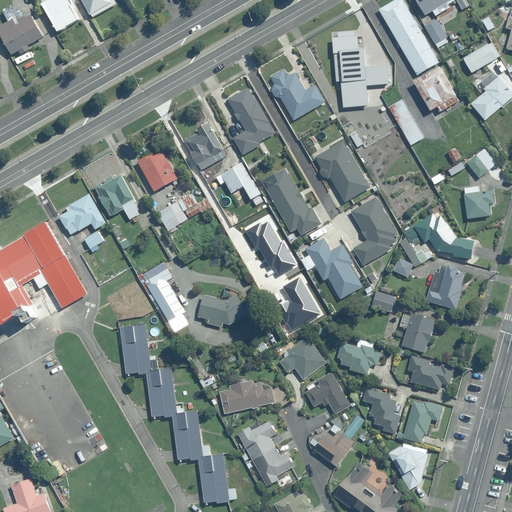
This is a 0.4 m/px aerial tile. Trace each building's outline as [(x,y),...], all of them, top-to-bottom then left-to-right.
[(59,31),(62,29),(69,26),(79,20),(71,5),(73,3),(71,0),(48,0),(43,3),(59,31)] [(83,0),(93,17),(118,3),(116,0),(83,0)] [(396,0),(381,9),(383,13),(419,75),(441,62),(404,0),(396,0)] [(417,0),(425,14),(433,10),(437,16),(452,7),(449,2),(452,0),(417,0)] [(45,37),(32,14),(32,13),(23,17),(16,22),(14,19),(0,26),(0,30),(13,54),(20,50),(22,54),(31,48),(30,45),(45,37)] [(436,44),(446,38),(448,37),(438,20),(426,26),(427,28),(436,44)] [(341,91),(343,90),(347,98),(355,94),(354,91),(367,84),(356,64),(358,63),(352,52),(350,53),(341,36),(328,43),(329,45),(328,46),(314,54),(320,65),(319,65),(332,89),(338,86),(341,91)] [(473,73),(498,58),(501,56),(493,42),(464,59),(473,73)] [(458,96),(457,93),(442,66),(415,81),(431,110),(439,106),(442,112),(460,102),(457,97),(458,96)] [(296,73),(292,75),(287,74),(284,70),(272,77),(276,84),(274,85),(273,91),(277,97),(282,98),(295,120),(327,102),(317,85),(306,91),(296,73)] [(490,74),(481,81),(480,83),(487,91),(473,104),(487,120),(502,107),(503,108),(511,100),(511,89),(501,76),(496,80),(490,74)] [(273,129),(249,88),(248,89),(230,99),(237,112),(235,113),(240,121),(241,120),(247,130),(234,138),(243,155),(261,144),(260,142),(270,137),(275,134),(273,129)] [(426,137),(425,136),(403,99),(390,108),(412,145),(426,137)] [(365,135),(365,134),(354,118),(345,124),(356,141),(365,135)] [(187,144),(199,165),(202,170),(208,167),(218,161),(214,155),(224,149),(209,122),(199,128),(202,134),(186,142),(187,144)] [(316,158),(323,168),(321,174),(324,178),(332,179),(346,202),(372,186),(369,182),(344,141),(316,158)] [(448,152),(449,154),(455,164),(462,159),(456,148),(448,152)] [(139,161),(140,163),(156,192),(179,179),(165,151),(157,155),(156,152),(139,161)] [(468,162),(469,164),(481,178),(490,170),(477,155),(468,162)] [(243,163),(239,165),(218,178),(222,185),(226,182),(233,193),(244,186),(252,199),(262,194),(243,163)] [(205,186),(214,181),(216,180),(214,175),(209,167),(198,173),(199,175),(205,186)] [(310,209),(309,207),(286,169),(263,182),(292,231),(298,227),(302,235),(322,224),(313,207),(310,209)] [(101,197),(101,198),(111,216),(125,209),(131,220),(142,214),(134,199),(135,198),(123,176),(115,180),(113,176),(105,180),(107,184),(104,186),(102,184),(98,186),(103,196),(101,197)] [(465,188),(466,194),(469,218),(491,215),(490,205),(496,205),(494,190),(481,192),(480,186),(465,188)] [(107,223),(106,220),(90,194),(68,208),(70,211),(61,217),(68,230),(70,229),(73,235),(93,223),(96,229),(107,223)] [(201,212),(202,212),(203,214),(215,207),(209,198),(199,204),(196,205),(190,195),(159,213),(169,231),(201,212)] [(372,199),(352,212),(351,212),(366,236),(368,240),(354,249),(365,265),(392,249),(390,246),(398,241),(395,236),(399,234),(398,232),(377,198),(376,197),(372,199)] [(475,241),(458,237),(442,217),(439,220),(434,213),(415,226),(426,241),(430,238),(439,251),(455,254),(455,256),(471,259),(475,241)] [(89,294),(47,221),(25,234),(26,236),(0,250),(0,325),(3,324),(14,318),(22,313),(26,320),(35,315),(39,321),(63,307),(64,308),(89,294)] [(100,231),(98,233),(86,239),(93,250),(99,247),(98,245),(105,241),(100,231)] [(401,242),(402,243),(416,268),(435,256),(426,241),(420,245),(423,249),(416,253),(407,238),(401,242)] [(325,281),(330,278),(342,299),(364,287),(351,264),(354,262),(344,245),(332,252),(325,239),(307,249),(325,281)] [(394,270),(396,271),(409,277),(414,266),(400,259),(394,270)] [(428,300),(458,309),(463,288),(462,288),(466,273),(459,271),(460,267),(449,265),(449,267),(443,265),(441,272),(436,271),(428,300)] [(147,281),(148,283),(171,322),(187,312),(169,281),(175,278),(169,268),(147,281)] [(117,291),(116,292),(109,296),(114,304),(121,299),(117,291)] [(374,306),(375,306),(393,311),(397,297),(378,292),(374,306)] [(239,294),(227,301),(205,296),(200,317),(210,319),(209,324),(223,327),(223,323),(233,325),(251,314),(239,294)] [(401,326),(409,328),(403,345),(425,352),(429,340),(431,341),(438,320),(414,312),(412,318),(405,315),(401,326)] [(146,324),(121,328),(127,374),(140,372),(140,374),(148,373),(151,373),(151,370),(153,370),(146,324)] [(327,362),(308,337),(291,349),(290,348),(285,351),(285,356),(286,358),(280,361),(288,373),(295,368),(304,380),(327,362)] [(382,352),(376,351),(373,350),(374,346),(375,343),(360,339),(358,347),(343,343),(339,358),(343,359),(342,364),(352,367),(351,370),(352,370),(368,374),(371,363),(378,365),(382,352)] [(411,381),(412,382),(441,390),(443,383),(450,385),(455,367),(443,364),(442,368),(430,364),(432,360),(413,355),(409,371),(414,372),(411,381)] [(151,373),(148,373),(153,417),(166,415),(166,417),(174,417),(177,416),(177,413),(178,413),(172,368),(153,370),(151,370),(151,373)] [(351,406),(332,372),(319,380),(321,384),(316,386),(314,383),(307,387),(309,390),(306,392),(315,407),(323,402),(325,406),(330,403),(336,415),(351,406)] [(231,389),(220,392),(225,414),(253,407),(253,409),(259,408),(258,406),(276,402),(272,387),(264,389),(262,382),(254,384),(253,380),(249,381),(249,379),(244,377),(240,378),(237,382),(238,384),(230,385),(231,389)] [(391,395),(390,395),(368,389),(364,401),(375,404),(371,416),(377,418),(375,424),(384,426),(383,431),(396,434),(401,416),(396,414),(399,402),(390,399),(391,395)] [(0,447),(16,438),(0,411),(0,410),(6,408),(0,397),(0,447)] [(415,401),(414,405),(405,438),(422,443),(425,433),(429,434),(433,419),(439,421),(443,407),(428,403),(428,405),(415,401)] [(177,416),(174,417),(179,460),(192,458),(192,460),(200,459),(203,459),(202,456),(204,456),(198,411),(178,413),(177,413),(177,416)] [(343,428),(337,418),(330,421),(335,425),(331,430),(333,431),(331,433),(335,436),(334,437),(328,432),(319,443),(313,438),(310,442),(316,447),(315,450),(337,467),(356,442),(351,439),(365,420),(357,415),(344,433),(340,431),(343,428)] [(238,433),(253,460),(275,447),(270,437),(276,434),(270,421),(252,431),(250,426),(238,433)] [(403,446),(390,453),(411,490),(422,483),(429,454),(407,449),(405,449),(403,446)] [(295,466),(288,454),(281,457),(275,447),(253,460),(267,487),(279,480),(277,476),(295,466)] [(203,459),(200,459),(205,503),(218,501),(218,503),(228,502),(231,501),(224,453),(204,456),(202,456),(203,459)] [(57,473),(57,472),(49,458),(40,464),(48,478),(57,473)] [(374,473),(360,462),(335,496),(354,510),(356,507),(362,511),(361,511),(396,511),(399,509),(395,506),(404,494),(390,484),(383,494),(367,482),(374,473)] [(6,511),(52,511),(46,493),(38,496),(32,478),(13,485),(19,504),(5,508),(6,511)] [(65,478),(56,483),(63,497),(73,491),(65,478)] [(296,492),(275,504),(279,511),(310,511),(309,509),(313,507),(305,493),(301,495),(300,493),(298,492),(296,492)]
